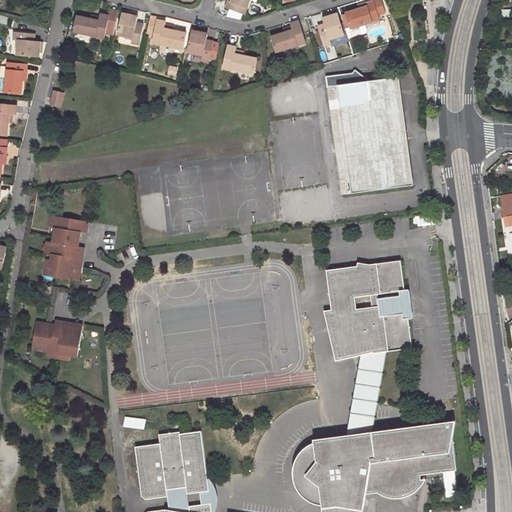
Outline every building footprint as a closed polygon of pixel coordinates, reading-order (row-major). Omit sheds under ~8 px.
[(243,15),(247,0),(231,0),(231,2),(227,1),(225,8),(243,15)] [(365,9),(357,11),(343,15),(350,37),(362,34),(364,31),(362,26),(377,21),(375,18),(382,16),(377,2),(364,6),(365,9)] [(103,34),(110,35),(115,13),(107,11),(106,17),(103,34)] [(135,44),(139,24),(132,23),(134,17),(119,14),(114,35),(129,38),(128,43),(135,44)] [(341,35),(335,14),(321,19),(322,25),(316,27),(321,46),(328,44),(327,40),(341,35)] [(96,22),(88,20),(75,17),(71,32),(101,39),(103,34),(106,17),(98,15),(97,18),(96,22)] [(151,36),(154,21),(147,20),(144,34),(151,36)] [(149,43),(179,50),(183,35),(170,32),(162,30),(162,27),(163,23),(154,21),(151,36),(149,43)] [(302,44),(297,26),(289,28),(290,31),(282,34),(269,38),(274,53),(302,44)] [(205,62),(210,42),(202,40),(204,34),(189,31),(185,52),(198,55),(197,60),(205,62)] [(32,42),(33,35),(12,33),(11,40),(16,41),(14,56),(36,58),(38,43),(32,42)] [(251,67),(255,53),(242,50),(233,48),(235,41),(226,39),(221,61),(251,67)] [(24,73),(25,66),(5,64),(3,94),(18,95),(19,81),(20,73),(24,73)] [(327,76),(328,87),(342,198),(414,189),(400,77),(370,81),(370,80),(356,69),(354,73),(327,76)] [(59,102),(62,91),(52,88),(49,99),(59,102)] [(13,114),(14,106),(0,104),(0,136),(4,137),(6,122),(6,114),(10,114),(13,114)] [(51,226),(57,228),(59,215),(53,214),(51,226)] [(55,242),(53,253),(54,254),(54,259),(52,267),(54,267),(53,275),(80,279),(81,272),(78,272),(79,266),(82,267),(85,250),(79,249),(80,245),(82,231),(83,227),(89,228),(90,221),(59,215),(57,228),(55,242)] [(435,217),(415,220),(416,225),(419,225),(420,228),(436,226),(435,217)] [(53,253),(55,242),(49,240),(47,252),(53,253)] [(48,258),(45,274),(53,275),(54,267),(52,267),(54,259),(48,258)] [(412,350),(408,320),(403,321),(400,293),(405,293),(401,263),(327,272),(330,296),(335,296),(337,310),(332,311),(324,312),(336,362),(361,356),(385,354),(412,350)] [(408,320),(405,293),(400,293),(403,321),(408,320)] [(49,350),(60,352),(72,354),(80,355),(84,324),(77,323),(77,327),(71,326),(72,322),(65,321),(64,325),(56,323),(56,327),(51,327),(52,323),(38,320),(34,347),(49,350)] [(371,434),(385,354),(361,356),(346,437),(371,434)] [(123,417),(122,427),(144,429),(145,419),(123,417)] [(355,511),(358,496),(365,495),(378,494),(384,497),(386,498),(394,500),(397,495),(409,490),(416,483),(420,482),(419,477),(456,472),(451,440),(454,423),(371,434),(346,437),(312,442),(313,446),(308,449),(303,453),(299,458),(297,461),(294,467),(294,471),(293,476),(294,480),(295,486),(299,494),(304,500),(307,503),(311,505),(315,506),(321,508),(321,511),(210,511),(209,505),(201,506),(188,507),(188,511),(177,511),(168,510),(164,510),(147,511),(355,511)] [(165,490),(185,488),(186,495),(199,493),(208,492),(206,478),(200,433),(180,435),(179,433),(165,435),(166,444),(135,447),(142,500),(166,497),(165,490)] [(216,506),(217,501),(217,499),(216,493),(214,488),(210,482),(206,478),(208,492),(199,493),(201,506),(209,505),(210,511),(214,511),(215,510),(216,506)] [(410,497),(414,494),(419,491),(425,482),(420,482),(416,483),(409,490),(397,495),(394,500),(400,500),(404,499),(410,497)] [(168,510),(177,511),(188,511),(188,507),(186,495),(185,488),(165,490),(166,497),(168,510)] [(355,511),(362,511),(365,495),(358,496),(355,511)]
